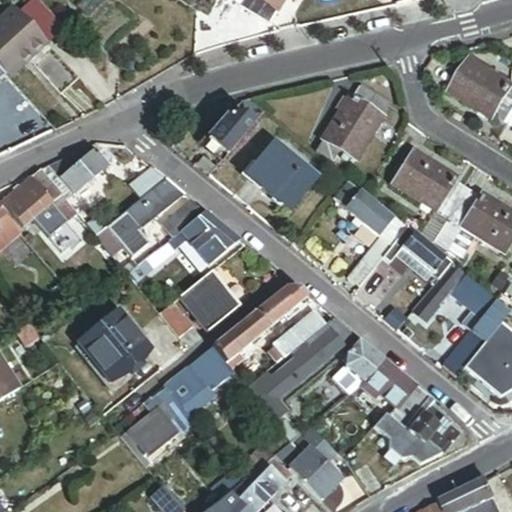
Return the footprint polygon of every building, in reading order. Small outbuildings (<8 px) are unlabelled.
[(243,0),(239,7),(268,24),(276,12),(283,0),(243,0)] [(13,10),(0,21),(0,73),(5,79),(32,55),(34,58),(47,47),(13,10)] [(78,81),(49,50),(37,61),(65,92),(78,81)] [(494,118),(511,89),(511,88),(508,86),(470,62),(449,95),(492,122),(494,118)] [(106,84),(90,67),(79,77),(95,94),(106,84)] [(349,99),(322,142),(355,163),(382,119),(389,107),(361,89),(353,102),(349,99)] [(508,126),(511,120),(511,89),(494,118),(508,126)] [(226,120),(208,144),(228,160),(266,115),(264,114),(226,120)] [(270,145),(244,179),(288,213),(314,180),(270,145)] [(90,149),(49,169),(72,197),(72,198),(107,169),(90,149)] [(434,212),(435,211),(452,183),(455,180),(412,153),(391,185),(434,212)] [(210,178),(217,171),(206,162),(200,169),(210,178)] [(49,169),(40,173),(65,203),(72,197),(49,169)] [(166,183),(151,170),(129,189),(141,203),(166,183)] [(65,203),(40,173),(2,206),(23,230),(51,207),(66,226),(77,217),(65,203)] [(166,183),(141,203),(129,212),(141,227),(180,194),(166,183)] [(447,219),(465,190),(452,183),(435,211),(447,219)] [(478,199),(465,190),(447,219),(460,227),(478,199)] [(402,228),(388,216),(386,219),(345,191),(332,209),(375,240),(347,281),(359,290),(373,270),(380,260),(402,228)] [(478,199),(460,227),(459,228),(502,255),(511,239),(511,215),(480,195),(478,199)] [(205,215),(190,203),(169,220),(180,235),(205,215)] [(205,215),(180,235),(208,269),(239,243),(205,215)] [(151,247),(125,216),(103,234),(96,240),(113,261),(123,253),(132,263),(151,247)] [(5,219),(0,221),(0,254),(21,237),(5,219)] [(96,240),(103,234),(93,222),(86,228),(96,240)] [(447,264),(402,228),(380,260),(386,265),(392,257),(398,249),(434,280),(435,281),(447,264)] [(208,269),(180,235),(175,239),(182,247),(203,273),(208,269)] [(182,247),(175,239),(163,249),(169,257),(170,258),(182,247)] [(157,254),(151,247),(132,263),(126,268),(131,275),(138,269),(157,254)] [(169,257),(163,249),(157,254),(138,269),(144,277),(169,257)] [(428,287),(434,280),(398,249),(392,257),(428,287)] [(379,275),(386,265),(380,260),(373,270),(379,275)] [(461,276),(447,264),(435,281),(424,296),(425,298),(413,315),(427,325),(440,307),(439,306),(448,294),(456,282),(461,276)] [(240,309),(212,274),(180,301),(207,335),(240,309)] [(467,335),(491,301),(461,276),(456,282),(457,292),(463,297),(467,292),(476,305),(468,315),(459,328),(467,335)] [(448,294),(468,315),(476,305),(467,292),(463,297),(457,292),(456,282),(448,294)] [(61,304),(70,297),(61,285),(52,293),(61,304)] [(306,299),(296,290),(287,291),(213,351),(223,365),(306,299)] [(507,314),(491,301),(467,335),(482,347),(498,327),(507,314)] [(173,307),(160,317),(179,341),(192,331),(173,307)] [(405,322),(394,313),(386,324),(397,332),(405,322)] [(118,314),(84,341),(101,363),(97,366),(111,384),(150,354),(118,314)] [(288,357),(324,328),(313,314),(269,349),(281,363),(288,357)] [(275,404),(343,348),(341,345),(351,335),(332,320),(324,328),(288,357),(292,361),(269,380),(265,375),(245,392),(273,428),(284,419),(287,417),(275,404)] [(36,339),(25,326),(13,334),(25,349),(36,339)] [(511,338),(498,327),(482,347),(463,373),(499,403),(511,394),(511,338)] [(467,335),(441,371),(455,382),(463,373),(482,347),(467,335)] [(345,356),(343,369),(362,387),(383,362),(357,341),(345,356)] [(223,365),(213,351),(188,371),(194,378),(185,385),(179,378),(165,389),(187,417),(201,406),(200,404),(211,395),(209,392),(223,381),(222,380),(230,373),(223,365)] [(0,403),(19,392),(0,362),(0,403)] [(416,389),(383,362),(362,387),(360,390),(375,402),(379,398),(397,412),(416,389)] [(360,390),(362,387),(343,369),(331,381),(349,398),(360,390)] [(194,378),(188,371),(179,378),(185,385),(194,378)] [(187,417),(165,389),(143,406),(151,416),(127,435),(147,461),(177,438),(168,425),(172,422),(182,435),(194,426),(187,417)] [(419,391),(416,389),(397,412),(390,420),(393,423),(419,391)] [(430,400),(419,391),(393,423),(395,424),(404,432),(422,410),(429,401),(430,400)] [(475,446),(429,401),(422,410),(425,413),(411,431),(427,444),(429,441),(446,455),(456,443),(461,453),(475,446)] [(284,419),(273,428),(278,434),(288,446),(291,443),(299,437),(284,419)] [(404,432),(395,424),(387,433),(397,441),(404,432)] [(336,456),(309,430),(299,437),(291,443),(303,454),(284,472),(290,478),(318,504),(340,483),(325,467),(336,456)] [(272,460),(288,446),(278,434),(254,454),(264,466),(272,460)] [(207,442),(220,458),(227,452),(214,436),(207,442)] [(264,466),(254,454),(232,472),(241,484),(245,481),(264,466)] [(284,472),(272,460),(264,466),(245,481),(250,487),(236,504),(244,511),(258,511),(290,478),(284,472)] [(497,501),(487,482),(443,503),(447,511),(473,511),(496,501),(497,501)] [(244,511),(236,504),(227,496),(216,506),(220,509),(216,511),(244,511)] [(501,511),(496,501),(473,511),(501,511)]
